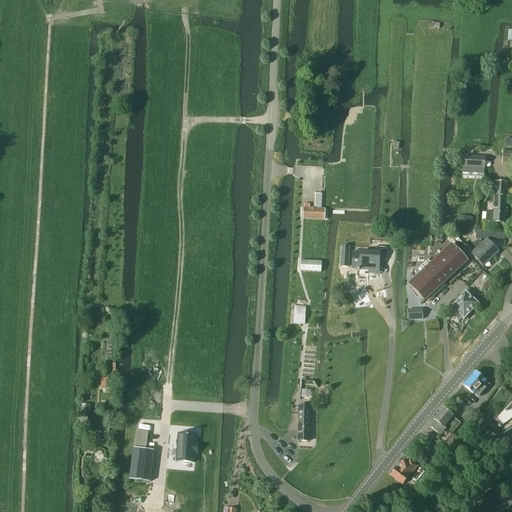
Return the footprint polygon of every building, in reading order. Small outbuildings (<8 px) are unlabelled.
[(502,164),(511,164),(511,150),(502,151),(502,164)] [(465,156),(464,168),(484,169),(485,169),(485,157),(465,156)] [(462,168),(462,178),(483,179),(484,169),(464,168),(462,168)] [(495,183),(494,212),(486,212),(486,223),(487,223),(493,223),(504,224),(507,184),(495,183)] [(324,220),(325,210),(304,209),(303,219),(324,220)] [(476,240),(478,240),(493,240),(493,232),(485,231),(477,231),(476,240)] [(498,253),(498,252),(487,241),(486,241),(487,241),(472,255),(471,255),(482,267),(483,267),(482,265),(492,256),(493,257),(497,253),(498,253)] [(422,272),(408,285),(424,302),(467,262),(451,245),(431,264),(428,260),(419,269),(422,272)] [(385,261),(386,249),(374,248),(374,254),(352,252),(351,270),(368,271),(368,274),(379,275),(380,261),(385,261)] [(322,271),(322,261),(302,260),(301,270),(322,271)] [(483,285),(489,291),(490,292),(495,286),(494,286),(488,280),(483,285)] [(451,309),(445,315),(450,319),(455,313),(464,321),(478,304),(465,293),(451,309)] [(305,325),(306,308),(294,307),(293,324),(305,325)] [(422,309),(407,310),(408,321),(423,320),(422,309)] [(463,386),(473,395),(477,399),(479,397),(489,385),(487,383),(486,382),(475,373),(463,386)] [(497,416),(474,440),(477,439),(481,438),(484,437),(487,436),(490,435),(493,434),(496,433),(499,431),(500,432),(501,435),(504,434),(507,432),(510,430),(511,428),(511,402),(499,417),(497,416)] [(309,442),(310,407),(299,407),(298,442),(309,442)] [(443,409),(433,420),(436,422),(435,422),(430,428),(440,436),(446,441),(460,424),(452,418),(452,417),(443,409)] [(176,460),(193,462),(195,435),(178,433),(176,460)] [(442,442),(436,449),(445,456),(450,449),(458,440),(457,440),(452,435),(445,444),(442,442)] [(133,449),(129,479),(149,482),(154,451),(133,449)] [(402,485),(416,467),(410,462),(407,465),(403,462),(397,469),(396,469),(390,476),(402,485)] [(419,470),(411,480),(415,484),(416,483),(421,487),(427,480),(427,479),(422,476),(424,473),(419,470)]
